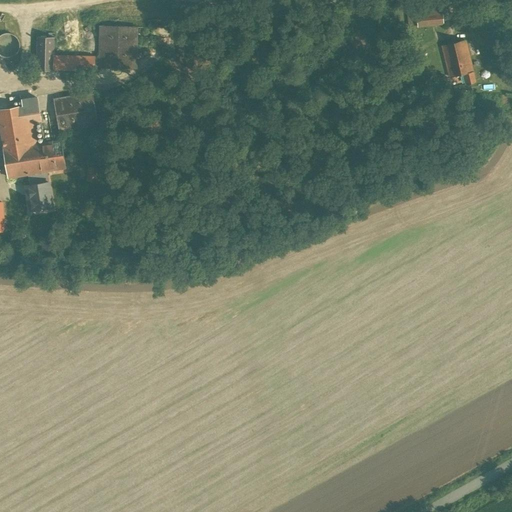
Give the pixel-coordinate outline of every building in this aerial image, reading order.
[(446,10),(416,11),(417,28),(446,27),(446,10)] [(139,29),(101,27),(99,68),(137,70),(139,29)] [(12,34),(9,33),(5,34),(0,36),(0,52),(1,54),(4,56),(8,56),(11,56),(15,54),(18,51),(19,49),(20,45),(19,41),(18,39),(16,36),(12,34)] [(55,39),(37,38),(35,70),(94,73),(94,56),(54,54),(55,39)] [(455,43),(442,47),(450,78),(461,75),(464,87),(474,85),(470,71),(463,72),(455,43)] [(92,96),(54,102),(59,132),(97,126),(92,96)] [(38,105),(0,111),(0,117),(11,180),(34,176),(48,174),(66,171),(61,144),(35,149),(32,127),(42,125),(38,105)] [(28,212),(53,208),(48,174),(34,176),(35,185),(24,187),(28,212)]
